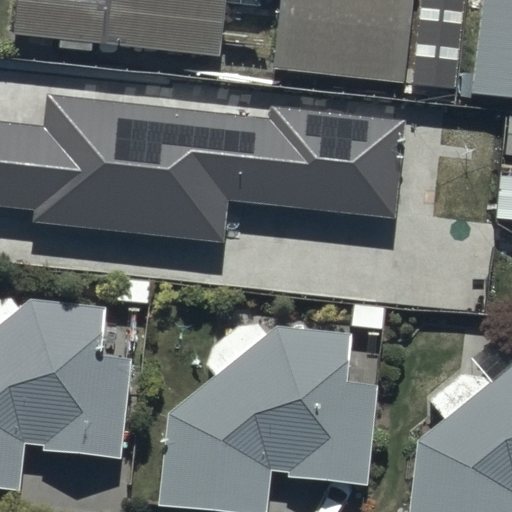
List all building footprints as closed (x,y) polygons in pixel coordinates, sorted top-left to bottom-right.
[(18,0),(16,23),(59,29),(58,38),(95,42),(97,31),(221,47),(226,0),(18,0)] [(414,0),(281,0),(275,62),(407,75),(414,0)] [(511,0),(482,0),(475,86),(511,89),(511,0)] [(387,210),(397,112),(266,99),(264,114),(42,91),(39,121),(0,117),(0,200),(25,204),(23,221),(218,242),(223,193),(387,210)] [(506,222),(416,220),(415,304),(504,306),(506,222)] [(0,315),(0,478),(21,481),(27,435),(43,437),(43,443),(122,452),(133,354),(104,350),(110,300),(30,290),(0,315)] [(169,406),(156,498),(267,509),(271,464),(288,465),(287,470),(370,479),(380,379),(348,376),(352,326),(274,318),(169,406)] [(511,511),(511,358),(417,435),(409,511),(511,511)]
